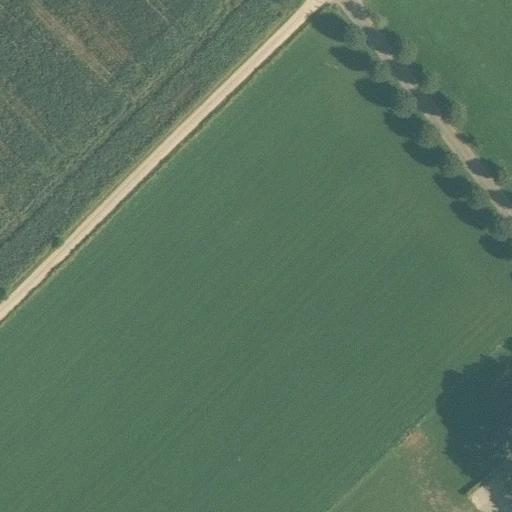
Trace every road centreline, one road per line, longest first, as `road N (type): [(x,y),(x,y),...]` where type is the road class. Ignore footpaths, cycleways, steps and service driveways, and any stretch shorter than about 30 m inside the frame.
road 1 (track): [(321,0),(0,312)]
road 2 (track): [(348,0),(511,216)]
